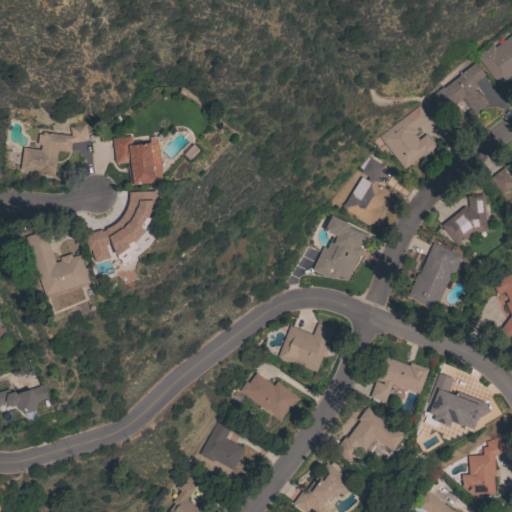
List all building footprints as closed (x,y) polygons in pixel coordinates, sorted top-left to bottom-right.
[(511,73),(497,85),(475,56),(491,44),(494,47),(511,34),(511,35),(511,73)] [(461,73),(475,62),(484,75),(474,82),(477,86),(474,89),(476,92),(478,90),(485,99),(483,101),(486,105),(473,115),(461,98),(440,113),(428,97),(442,87),(443,87),(461,73)] [(418,105),(428,118),(415,128),(417,131),(414,134),(418,139),(425,134),(434,146),(424,154),(423,153),(403,169),(378,136),(418,105)] [(68,127),(85,124),(88,140),(70,143),(69,152),(57,151),(53,177),(38,174),(38,172),(19,170),(22,147),(40,150),(40,145),(36,145),(38,134),(41,134),(42,132),(70,136),(68,127)] [(161,179),(153,180),(153,182),(135,184),(135,185),(129,185),(127,163),(115,164),(111,138),(130,136),(131,144),(150,142),(149,138),(155,137),(156,144),(157,144),(161,179)] [(366,157),(368,158),(368,157),(371,159),(373,154),(382,159),(381,160),(385,162),(374,182),(389,191),(379,207),(382,209),(372,226),(341,208),(351,190),(352,191),(362,174),(359,172),(361,169),(358,167),(366,157)] [(511,175),(511,185),(500,194),(488,178),(503,167),(510,177),(511,175)] [(155,199),(154,207),(150,220),(140,215),(138,219),(136,223),(144,230),(141,235),(136,241),(134,242),(138,247),(130,253),(133,260),(121,267),(116,254),(114,254),(109,242),(104,243),(105,245),(87,251),(82,235),(100,229),(101,233),(105,231),(104,228),(108,227),(112,224),(116,221),(121,215),(124,210),(126,203),(127,196),(127,191),(135,191),(135,188),(146,188),(147,191),(155,190),(155,199)] [(467,206),(466,195),(482,194),(485,231),(473,232),(456,246),(440,225),(463,206),(467,206)] [(333,278),(328,276),(327,278),(310,270),(321,247),(325,249),(332,236),(325,232),(324,230),(323,230),(330,215),(349,224),(348,226),(368,235),(361,249),(362,251),(360,255),(358,256),(346,280),(338,276),(337,277),(333,278)] [(25,237),(44,230),(55,263),(60,261),(59,257),(70,253),(71,257),(80,254),(89,282),(44,297),(25,237)] [(435,309),(406,296),(416,273),(418,274),(431,242),(461,255),(452,275),(450,274),(435,309)] [(511,337),(499,329),(511,310),(503,291),(499,294),(492,281),(511,271),(511,337)] [(276,357),(288,325),(311,334),(316,323),(332,329),(315,372),(276,357)] [(418,394),(390,384),(383,402),(369,397),(374,381),(382,384),(382,382),(376,380),(385,357),(408,366),(409,362),(427,369),(418,394)] [(296,397),(278,421),(270,415),(268,417),(261,411),(262,409),(238,391),(245,381),(247,383),(255,372),(272,385),(276,381),(296,397)] [(487,411),(476,417),(479,419),(476,425),(473,424),(471,427),(469,427),(468,430),(450,423),(451,420),(449,419),(446,424),(444,429),(420,419),(424,410),(425,411),(427,408),(424,406),(438,374),(450,379),(444,394),(453,398),(454,395),(463,399),(464,396),(482,404),(487,411)] [(17,395),(17,393),(29,389),(38,398),(36,411),(23,413),(15,406),(10,407),(5,403),(0,404),(0,391),(7,389),(11,392),(13,391),(17,395)] [(403,435),(391,451),(373,438),(363,452),(357,447),(348,460),(333,450),(343,437),(345,438),(358,420),(357,419),(366,407),(403,435)] [(217,420),(230,427),(223,438),(243,449),(231,470),(211,459),(210,461),(198,454),(217,420)] [(486,446),(484,441),(499,436),(505,451),(493,455),(494,475),(492,475),(493,494),(472,495),(461,487),(460,475),(468,474),(466,456),(482,455),(481,448),(486,446)] [(316,511),(310,507),(306,511),(302,511),(291,503),(301,490),(304,492),(326,463),(351,482),(341,495),(338,493),(334,498),(333,497),(328,503),(325,501),(316,511)] [(185,499),(201,511),(166,511),(173,504),(171,502),(179,491),(175,487),(184,475),(196,484),(185,499)] [(425,511),(416,504),(426,491),(453,511),(425,511)]
